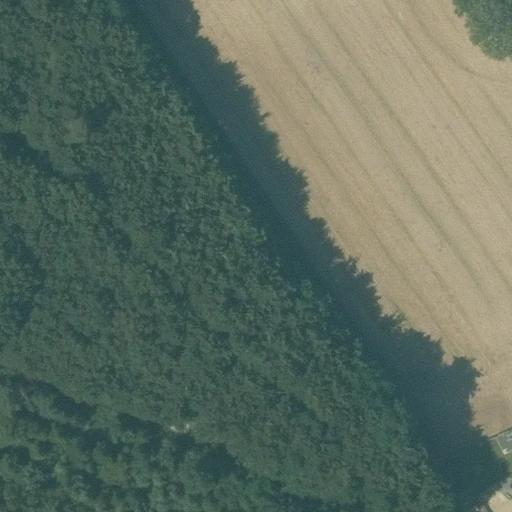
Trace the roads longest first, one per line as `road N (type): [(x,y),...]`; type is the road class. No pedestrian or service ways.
road 1 (track): [(116,0),(444,458),(474,511)]
road 2 (track): [(0,356),(369,511)]
